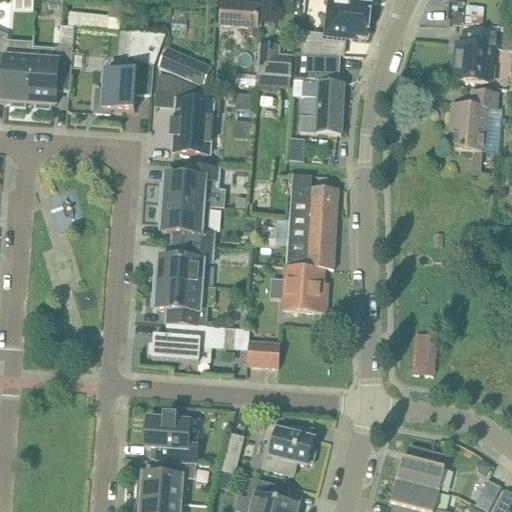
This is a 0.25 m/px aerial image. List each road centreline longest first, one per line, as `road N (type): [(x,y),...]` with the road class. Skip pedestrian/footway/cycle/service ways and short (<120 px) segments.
road 1 (residential): [(369,406),(365,145),(378,80),(409,0)]
road 2 (residential): [(2,511),(28,148)]
road 3 (residential): [(28,148),(112,156),(121,165),(106,386)]
road 4 (residential): [(369,406),(106,386)]
road 5 (residential): [(511,449),(466,420),(369,406)]
road 6 (residential): [(106,386),(97,511)]
